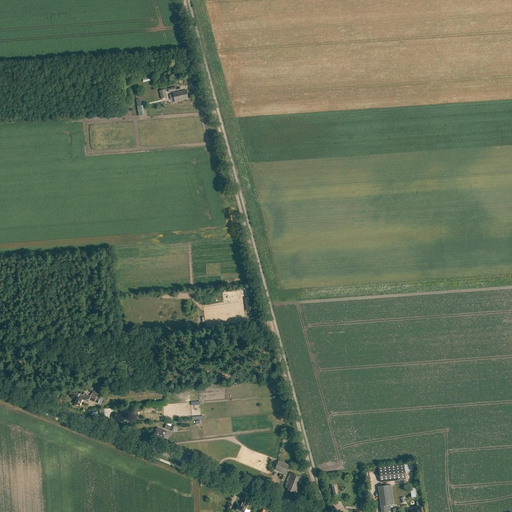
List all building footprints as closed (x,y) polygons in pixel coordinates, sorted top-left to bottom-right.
[(172,93),(174,102),(187,98),(185,90),(172,93)] [(245,298),(247,310),(254,309),(252,297),(245,298)] [(77,397),(74,404),(78,406),(81,399),(84,400),(89,399),(91,395),(89,396),(87,395),(86,395),(87,394),(85,393),(84,394),(83,393),(83,395),(79,393),(77,392),(75,396),(77,397)] [(115,413),(114,412),(111,419),(120,423),(120,421),(122,422),(124,417),(118,414),(115,413)] [(167,431),(157,427),(154,435),(164,439),(167,431)] [(279,460),(278,460),(274,470),(285,474),(289,465),(280,461),(281,459),(279,458),(279,460)] [(403,463),(378,466),(380,482),(405,479),(403,463)] [(287,490),(296,493),(297,489),(298,489),(302,478),(290,473),(287,481),(285,487),(288,488),(287,490)] [(396,511),(396,509),(393,509),(390,485),(378,487),(381,511),(396,511)] [(236,503),(233,510),(237,511),(243,511),(247,503),(242,501),(240,505),(236,503)]
